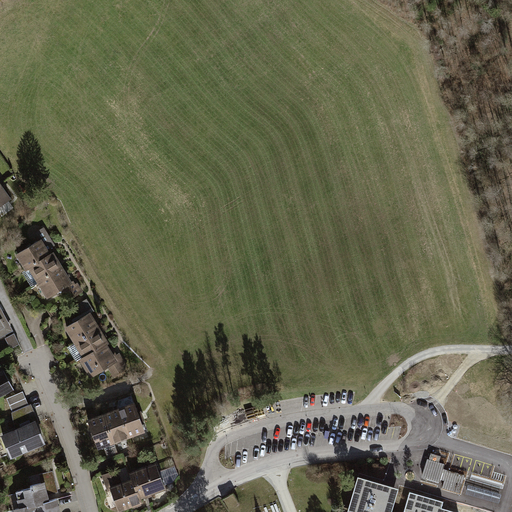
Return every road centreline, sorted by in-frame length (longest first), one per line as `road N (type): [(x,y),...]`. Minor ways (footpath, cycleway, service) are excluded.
road 1 (track): [(366,410),(418,358),(511,349)]
road 2 (residential): [(93,511),(36,359)]
